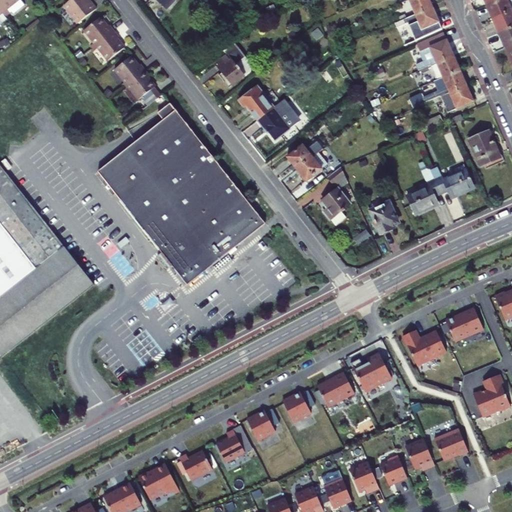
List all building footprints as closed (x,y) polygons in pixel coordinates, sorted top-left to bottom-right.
[(0,0),(0,13),(6,21),(8,18),(10,20),(22,11),(14,0),(0,0)] [(66,9),(64,11),(78,28),(96,14),(87,2),(86,4),(82,0),(78,0),(74,3),(73,1),(64,7),(66,9)] [(160,0),(172,11),(180,2),(178,0),(160,0)] [(429,0),(420,0),(411,4),(417,18),(434,10),(429,0)] [(511,0),(496,0),(487,4),(493,19),(511,11),(511,0)] [(434,10),(417,18),(424,33),(441,26),(434,10)] [(511,11),(493,19),(499,34),(511,28),(511,11)] [(405,17),(396,20),(399,26),(407,22),(405,17)] [(407,22),(399,26),(401,30),(409,27),(407,22)] [(101,23),(84,36),(94,49),(91,52),(92,53),(113,37),(108,30),(107,31),(101,23)] [(511,28),(499,34),(506,49),(511,46),(511,28)] [(445,36),(418,48),(426,65),(417,68),(420,74),(455,59),(445,36)] [(113,37),(92,53),(94,56),(97,53),(107,66),(124,52),(117,43),(118,42),(113,37)] [(233,53),(235,57),(223,66),(228,73),(225,76),(234,89),(250,77),(255,72),(256,68),(250,60),(251,59),(242,46),(233,53)] [(455,59),(420,74),(422,79),(434,74),(438,84),(461,74),(455,59)] [(131,62),(115,75),(125,87),(121,90),(123,92),(144,75),(140,70),(139,71),(131,62)] [(438,84),(435,85),(439,94),(429,97),(431,102),(441,99),(451,94),(467,88),(461,74),(438,84)] [(144,75),(123,92),(125,95),(128,92),(138,104),(141,103),(147,110),(159,100),(154,92),(155,91),(148,82),(149,81),(144,75)] [(278,109),(262,87),(243,101),(249,109),(252,107),(261,120),(278,109)] [(467,88),(451,94),(454,101),(470,95),(467,88)] [(470,95),(454,101),(457,110),(474,103),(470,95)] [(163,249),(164,252),(160,255),(165,263),(171,268),(174,265),(176,267),(174,268),(190,288),(201,279),(200,277),(206,272),(208,274),(219,264),(217,263),(231,252),(233,254),(239,249),(237,247),(268,223),(174,103),(161,114),(166,120),(101,171),(122,197),(119,199),(161,251),(163,249)] [(288,113),(282,105),(278,109),(261,120),(277,142),(298,126),(288,113)] [(442,119),(418,129),(420,135),(444,125),(442,119)] [(490,132),(471,140),(482,166),(501,159),(490,132)] [(306,147),(291,158),(299,170),(322,155),(327,151),(322,146),(311,153),(306,147)] [(322,155),(299,170),(309,183),(325,171),(331,166),(322,155)] [(0,162),(0,221),(38,268),(66,247),(0,162)] [(345,168),(329,180),(339,192),(325,203),(331,210),(326,214),(337,228),(348,220),(343,214),(353,206),(341,191),(351,183),(345,168)] [(443,173),(436,176),(443,194),(450,191),(453,198),(476,188),(468,171),(445,180),(443,173)] [(409,195),(417,214),(439,204),(436,197),(443,194),(436,176),(429,179),(432,186),(409,195)] [(325,185),(316,190),(321,198),(330,193),(325,185)] [(391,203),(372,211),(383,236),(398,229),(396,225),(400,224),(391,203)] [(0,297),(38,268),(0,221),(0,297)] [(369,230),(356,238),(359,242),(372,235),(369,230)] [(38,268),(0,297),(0,357),(95,284),(66,247),(38,268)] [(511,291),(496,298),(506,323),(511,320),(511,291)] [(455,317),(444,321),(446,325),(449,332),(453,342),(469,335),(470,336),(483,330),(473,309),(460,314),(461,315),(455,318),(455,317)] [(439,328),(443,335),(449,332),(446,325),(439,328)] [(419,340),(415,331),(402,337),(416,367),(446,353),(436,332),(419,340)] [(350,364),(364,392),(391,378),(379,355),(367,361),(368,363),(362,366),(359,360),(350,364)] [(326,382),(316,387),(327,408),(354,394),(343,373),(332,379),(332,380),(327,383),(326,382)] [(480,391),(472,394),(481,418),(497,411),(499,412),(510,408),(501,387),(504,386),(499,375),(481,382),(485,391),(481,392),(480,391)] [(300,393),(282,402),(293,423),(311,414),(308,408),(315,405),(308,392),(301,395),(300,393)] [(264,411),(246,420),(257,441),(275,432),(272,427),(279,423),(272,410),(265,413),(264,411)] [(231,426),(242,448),(250,445),(238,422),(231,426)] [(214,440),(223,458),(242,448),(231,426),(224,429),(226,434),(214,440)] [(434,442),(444,465),(469,454),(460,431),(434,442)] [(422,471),(434,466),(423,440),(405,447),(414,470),(420,467),(422,471)] [(179,458),(190,481),(212,469),(203,452),(188,459),(186,455),(179,458)] [(382,466),(390,487),(408,480),(400,459),(382,466)] [(147,472),(138,477),(149,500),(164,492),(166,495),(173,491),(178,489),(165,465),(154,471),(155,473),(149,476),(148,474),(147,472)] [(368,497),(380,491),(369,465),(351,473),(361,496),(365,494),(368,497)] [(326,490),(335,511),(337,511),(353,505),(343,483),(326,490)] [(113,492),(103,497),(110,511),(121,511),(128,509),(129,511),(130,511),(141,506),(130,484),(119,489),(119,491),(114,493),(113,492)] [(296,498),(301,511),(322,511),(314,490),(296,498)] [(268,507),(270,511),(291,511),(287,500),(268,507)]
